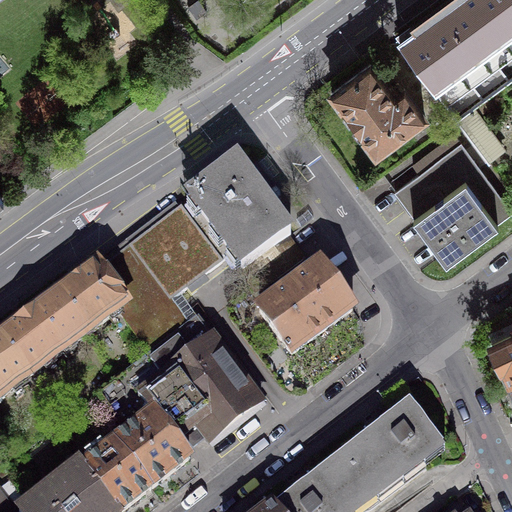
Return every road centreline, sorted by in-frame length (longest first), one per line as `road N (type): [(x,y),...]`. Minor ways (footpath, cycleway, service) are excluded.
road 1 (secondary): [(249,90),(0,263)]
road 2 (residential): [(249,90),(431,329)]
road 3 (residential): [(431,329),(198,511)]
road 4 (secondary): [(372,0),(249,90)]
road 5 (residential): [(431,329),(494,452)]
